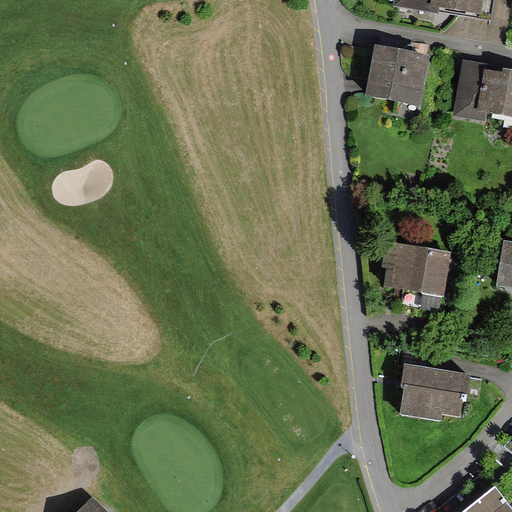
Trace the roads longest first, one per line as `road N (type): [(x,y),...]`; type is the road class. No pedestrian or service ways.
road 1 (residential): [(390,511),(369,428),(330,21)]
road 2 (residential): [(330,21),(511,54)]
road 3 (residential): [(396,511),(461,466),(511,407)]
road 4 (track): [(277,511),(369,428)]
